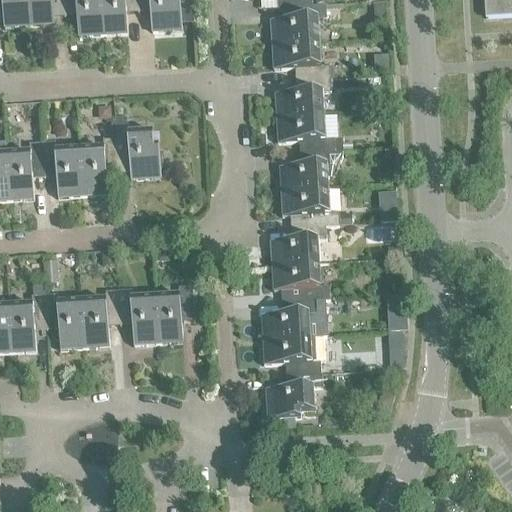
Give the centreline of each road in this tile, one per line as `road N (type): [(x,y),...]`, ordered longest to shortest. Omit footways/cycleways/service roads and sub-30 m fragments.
road 1 (residential): [(26,486),(25,442),(33,425),(226,411)]
road 2 (residential): [(26,486),(215,462),(225,449),(226,411)]
road 3 (tertiary): [(423,234),(414,0)]
road 4 (residential): [(0,255),(216,243)]
road 5 (residential): [(0,88),(214,77)]
road 6 (tertiary): [(416,429),(427,311),(423,234)]
road 7 (residential): [(226,411),(216,243)]
road 8 (residential): [(216,243),(214,77)]
